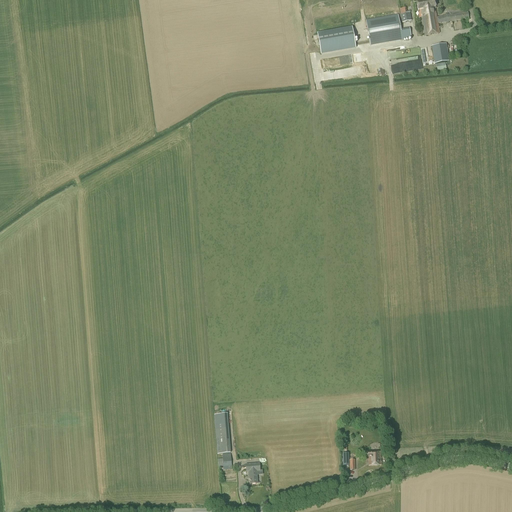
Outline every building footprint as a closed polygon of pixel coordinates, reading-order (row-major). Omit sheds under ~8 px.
[(422,20),(437,17),(435,7),(436,7),(434,0),(417,3),(418,10),(419,10),(420,18),(422,17),(422,20)] [(313,9),(321,54),(355,48),(352,27),(362,25),(357,1),(313,9)] [(407,13),(406,8),(399,9),(402,23),(411,21),(410,13),(407,13)] [(469,18),(468,13),(437,18),(437,17),(422,20),(424,35),(439,33),(438,23),(446,22),(446,24),(449,23),(448,22),(469,18)] [(400,29),(398,15),(366,20),(370,46),(411,39),(409,28),(400,29)] [(440,44),(430,45),(432,59),(441,58),(440,44)] [(393,51),(394,58),(420,53),(419,46),(393,51)] [(365,54),(347,56),(348,64),(367,62),(367,58),(365,58),(365,54)] [(325,68),(344,66),(343,58),(324,60),(325,68)] [(405,61),(398,63),(399,71),(407,69),(405,61)] [(350,69),(337,71),(328,73),(330,80),(339,79),(339,80),(355,77),(354,71),(350,72),(350,69)] [(230,453),(228,428),(227,414),(214,415),(215,429),(217,454),(230,453)] [(381,465),(381,452),(367,452),(367,460),(369,460),(369,466),(381,465)] [(232,469),(230,454),(222,455),(222,459),(218,459),(219,468),(220,468),(220,467),(223,466),(223,470),(232,469)] [(258,483),(257,471),(260,471),(259,464),(246,465),(246,472),(248,472),(249,478),(250,478),(250,484),(258,483)]
